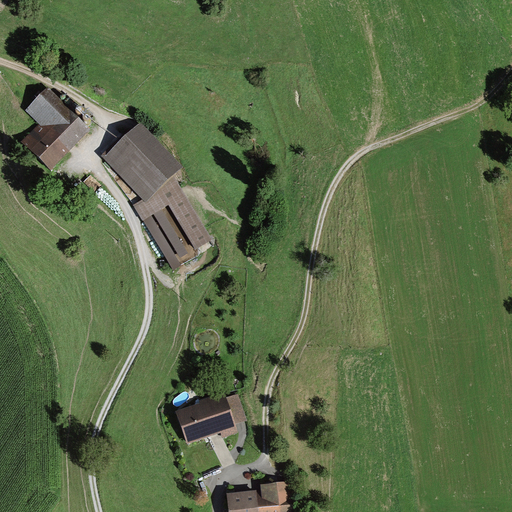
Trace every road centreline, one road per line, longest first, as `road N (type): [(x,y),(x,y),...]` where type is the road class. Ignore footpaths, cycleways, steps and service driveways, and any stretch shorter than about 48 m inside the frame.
road 1 (track): [(214,511),(217,488),(231,472),(264,464),(270,383),(305,312),(316,239),(345,166),(371,147),(479,104),(511,72)]
road 2 (track): [(0,62),(67,93),(98,120),(88,161),(138,240),(146,317),(89,445),(96,511)]
